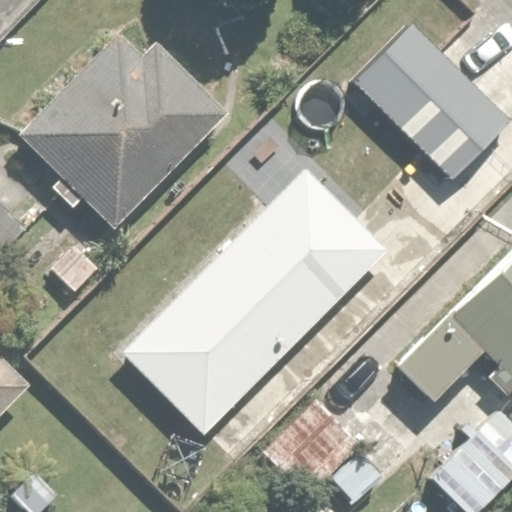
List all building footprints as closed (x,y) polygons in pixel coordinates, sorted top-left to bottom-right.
[(411,27),(353,87),(451,182),(509,123),(411,27)] [(127,34),(23,133),(112,227),(230,114),(164,45),(150,58),(127,34)] [(33,182),(0,147),(0,292),(46,248),(7,207),(33,182)] [(314,165),(126,354),(211,438),(399,249),(314,165)] [(511,256),(401,358),(440,401),(494,351),(511,370),(511,256)] [(0,353),(0,418),(32,386),(0,353)] [(324,399),(266,452),(304,493),(362,440),(324,399)]
